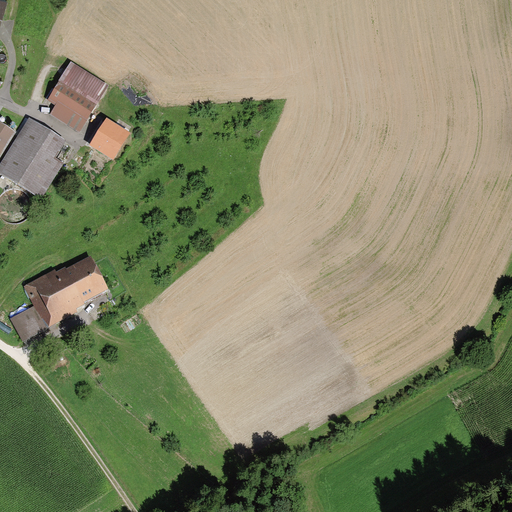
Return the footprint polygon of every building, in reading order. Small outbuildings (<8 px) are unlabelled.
[(104,85),(66,62),(47,94),(56,99),(49,111),(78,128),(104,85)] [(125,128),(104,116),(89,143),(110,155),(125,128)] [(66,141),(29,119),(0,167),(0,176),(42,202),(65,166),(55,160),(66,141)] [(0,158),(16,133),(0,122),(0,158)] [(103,285),(88,255),(27,286),(38,306),(16,317),(26,335),(81,307),(77,299),(103,285)]
